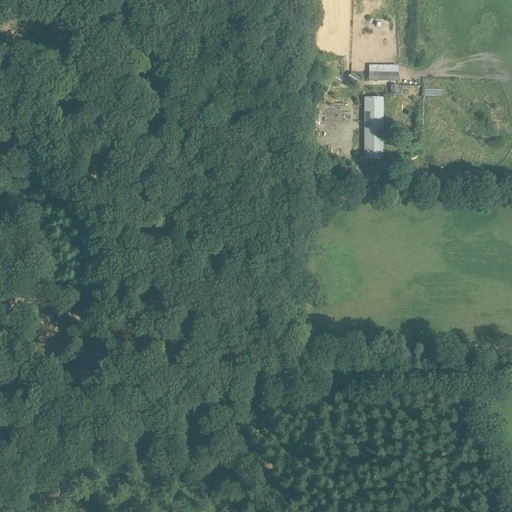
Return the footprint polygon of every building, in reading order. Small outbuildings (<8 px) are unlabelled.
[(315,72),(311,79),(318,84),(321,86),(326,79),(323,77),(315,72)] [(335,72),(330,79),(338,85),(339,86),(344,79),(342,78),(335,72)] [(351,72),(347,79),(354,85),(356,86),(361,79),(359,78),(351,72)] [(399,73),(370,73),(370,81),(399,81),(399,73)] [(390,95),(390,97),(399,97),(399,95),(399,86),(390,86),(390,95)] [(315,87),(310,94),(318,99),(320,101),(325,94),(323,92),(315,87)] [(381,98),(365,98),(365,158),(381,158),(381,98)] [(310,158),(308,159),(312,167),(315,165),(323,160),(318,153),(310,158)] [(398,159),(390,159),(390,169),(398,169),(398,159)] [(319,171),(312,177),(317,183),(325,178),(326,176),(322,169),(319,171)] [(368,183),(378,183),(378,175),(368,175),(368,183)]
